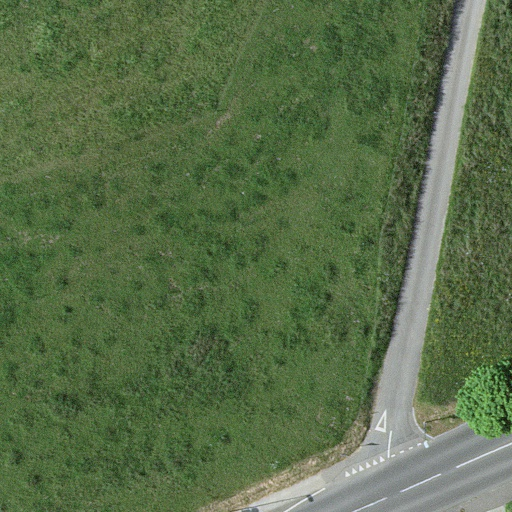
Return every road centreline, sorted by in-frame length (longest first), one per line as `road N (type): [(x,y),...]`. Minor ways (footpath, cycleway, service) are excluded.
road 1 (unclassified): [(393,495),(389,430),(461,0)]
road 2 (primary): [(393,495),(511,443)]
